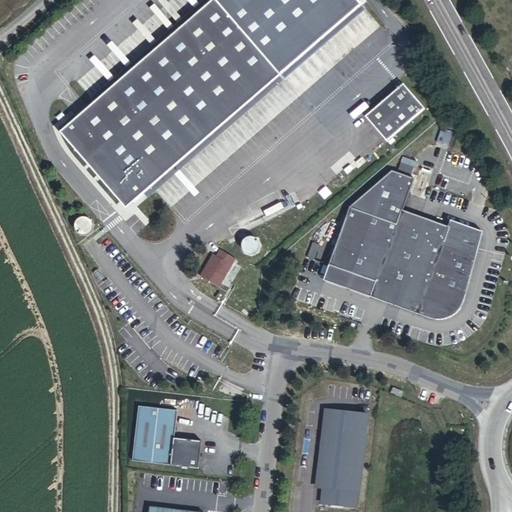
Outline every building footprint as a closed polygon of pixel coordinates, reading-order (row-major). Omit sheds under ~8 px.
[(281,76),(214,0),(209,0),(58,132),(121,203),(124,201),(132,201),(134,204),(281,76)] [(405,85),(368,118),(389,142),(427,109),(405,85)] [(411,173),(417,155),(404,151),(398,169),(411,173)] [(394,173),(351,209),(398,226),(403,212),(404,213),(416,181),(394,173)] [(124,201),(121,203),(127,210),(134,204),(132,201),(124,201)] [(463,303),(477,255),(483,235),(452,224),(450,229),(403,212),(398,226),(351,209),(330,267),(377,284),(371,299),(429,320),(434,321),(439,321),(447,319),(452,316),(457,313),(461,307),(463,303)] [(218,259),(205,281),(223,292),(240,264),(225,255),(221,261),(218,259)] [(377,284),(330,267),(324,282),(371,299),(377,284)] [(175,416),(136,411),(130,466),(196,473),(199,446),(171,443),(175,416)] [(369,417),(328,412),(319,489),(323,489),(321,504),(357,509),(369,417)]
